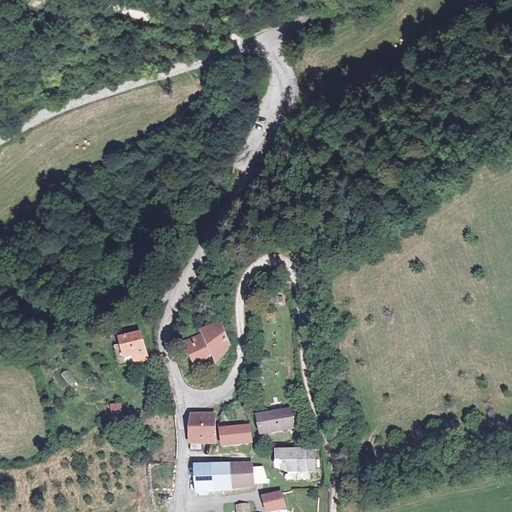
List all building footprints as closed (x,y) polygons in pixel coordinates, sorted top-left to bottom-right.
[(333,225),(327,217),(317,224),(323,232),(333,225)] [(197,341),(182,348),(189,368),(203,361),(201,357),(204,355),(209,364),(223,348),(213,324),(194,334),(197,341)] [(140,335),(118,341),(120,347),(123,359),(122,359),(125,368),(135,365),(134,361),(146,358),(140,335)] [(123,359),(120,347),(114,349),(120,369),(125,368),(122,359),(123,359)] [(67,372),(62,376),(71,387),(75,383),(67,372)] [(112,402),(114,414),(124,412),(122,400),(112,402)] [(259,420),(263,436),(293,428),(288,410),(259,420)] [(189,420),(192,448),(215,445),(213,433),(211,418),(189,420)] [(222,432),(224,448),(252,444),(249,427),(222,432)] [(279,452),(278,472),(285,475),(305,476),(306,453),(279,452)] [(314,453),(306,453),(305,476),(313,476),(314,453)] [(194,470),(197,496),(231,493),(230,467),(194,470)] [(252,467),(230,467),(231,493),(254,491),(254,489),(252,471),(252,467)] [(262,470),(252,471),(254,489),(268,488),(262,470)] [(263,500),(265,511),(280,511),(285,511),(281,496),(263,500)]
